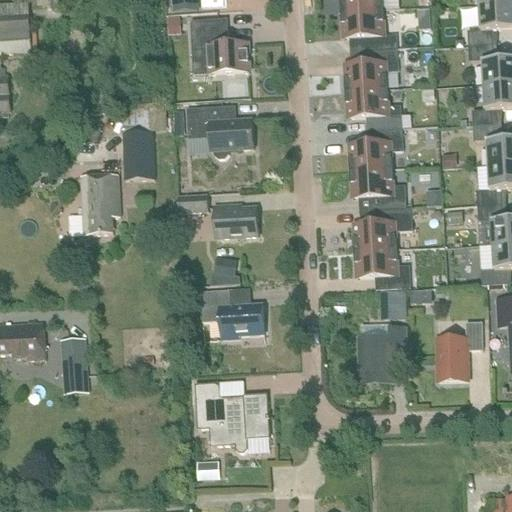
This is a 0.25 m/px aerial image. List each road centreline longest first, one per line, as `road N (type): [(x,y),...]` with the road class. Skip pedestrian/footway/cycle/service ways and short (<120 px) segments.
road 1 (residential): [(317,424),(292,0)]
road 2 (residential): [(511,418),(317,424)]
